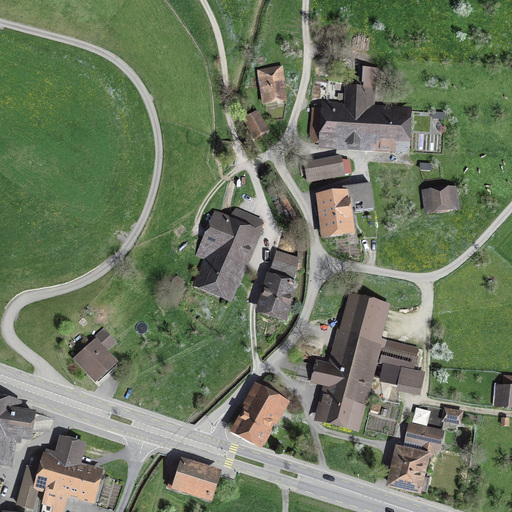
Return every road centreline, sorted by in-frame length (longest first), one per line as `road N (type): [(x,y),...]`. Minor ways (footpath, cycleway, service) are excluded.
road 1 (track): [(275,152),(322,261),(419,278),(451,269),(511,208)]
road 2 (track): [(0,22),(108,55),(140,87),(158,160),(128,244)]
road 3 (track): [(128,244),(91,277),(27,298),(12,312),(9,335),(41,367),(46,393)]
road 4 (residential): [(322,261),(298,329),(224,412),(205,447)]
road 5 (primary): [(0,376),(205,447)]
road 6 (track): [(249,166),(269,220),(250,319),(257,374)]
road 7 (primary): [(205,447),(409,511)]
road 8 (track): [(200,0),(219,49),(234,144),(249,166)]
road 9 (track): [(307,0),(304,76),(289,138),(275,152)]
